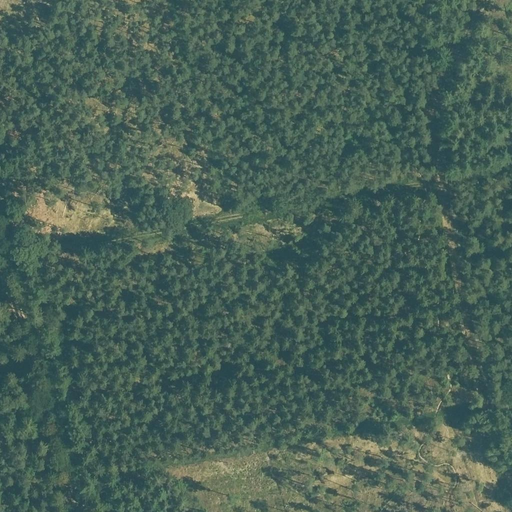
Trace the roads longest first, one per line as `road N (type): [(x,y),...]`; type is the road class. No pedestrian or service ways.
road 1 (track): [(480,0),(433,105),(435,150),(480,392),(511,485)]
road 2 (track): [(0,244),(78,511)]
